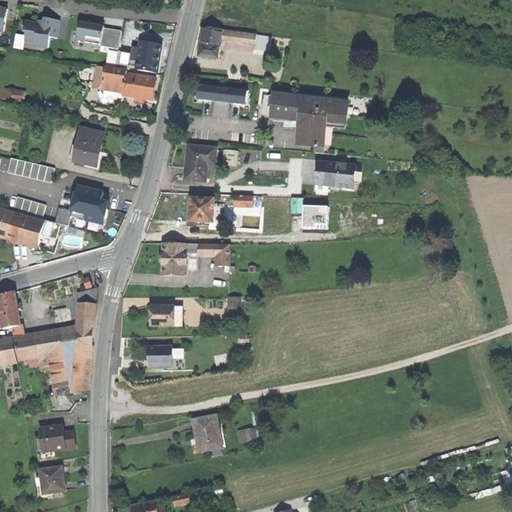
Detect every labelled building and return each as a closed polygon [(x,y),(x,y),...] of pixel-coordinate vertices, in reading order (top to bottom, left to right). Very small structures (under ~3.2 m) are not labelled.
[(58,39),(61,22),(46,19),(45,22),(41,21),(36,21),(36,24),(28,22),(26,32),(28,33),(26,41),(36,43),(36,46),(49,49),(51,37),(58,39)] [(103,28),(104,27),(96,26),(81,23),(78,40),(86,41),(86,43),(101,45),(103,28)] [(122,31),(103,28),(101,45),(100,47),(119,50),(122,31)] [(222,40),(223,31),(204,28),(202,47),(200,57),(219,60),(222,40)] [(258,36),(223,31),(222,40),(238,42),(237,45),(244,45),(244,43),(257,45),(258,36)] [(273,38),(258,36),(257,45),(256,51),(270,53),(273,38)] [(132,61),(139,62),(138,70),(157,74),(160,56),(162,46),(142,43),(141,50),(134,49),(132,61)] [(103,90),(105,79),(107,69),(98,67),(94,88),(103,90)] [(107,68),(107,69),(105,79),(126,83),(128,75),(128,72),(107,68)] [(128,75),(126,83),(125,93),(124,95),(135,97),(134,101),(143,103),(144,99),(154,100),(155,92),(157,81),(128,75)] [(103,90),(125,93),(126,83),(105,79),(103,90)] [(247,106),(249,92),(200,86),(198,100),(211,101),(211,100),(215,101),(214,102),(213,117),(228,119),(230,104),(230,102),(234,103),(234,104),(247,106)] [(3,98),(12,101),(15,90),(5,88),(3,98)] [(12,101),(24,104),(27,93),(15,90),(12,101)] [(299,143),(325,146),(327,119),(336,120),(336,121),(348,123),(350,103),(276,95),(273,117),(302,120),(301,125),(299,143)] [(75,162),(96,167),(100,153),(101,153),(103,147),(106,134),(82,129),(75,162)] [(215,172),(217,150),(189,147),(187,163),(185,180),(206,183),(207,171),(215,172)] [(239,151),(224,150),(222,166),(238,167),(239,151)] [(428,160),(441,162),(442,155),(429,154),(428,160)] [(12,159),(9,173),(52,184),(56,169),(12,159)] [(355,189),(357,166),(327,163),(327,167),(319,166),(317,186),(329,187),(355,189)] [(104,193),(78,187),(72,212),(71,217),(105,225),(110,204),(106,203),(102,202),(104,193)] [(254,197),(235,196),(235,206),(253,207),(254,197)] [(301,212),(302,229),(331,228),(330,202),(306,203),(306,197),(291,197),(291,212),(301,212)] [(18,198),(14,212),(43,220),(47,206),(18,198)] [(210,223),(213,223),(214,200),(192,199),(192,201),(190,201),(189,208),(191,208),(191,214),(191,222),(197,222),(197,225),(210,226),(210,223)] [(40,247),(43,235),(47,223),(0,209),(0,235),(21,241),(40,247)] [(69,227),(71,217),(72,212),(59,209),(56,223),(69,227)] [(47,223),(43,235),(51,237),(55,224),(47,222),(47,223)] [(185,246),(185,254),(187,254),(199,254),(200,246),(200,245),(185,245),(185,246)] [(184,276),(184,264),(185,254),(185,246),(165,246),(165,258),(161,258),(161,263),(164,263),(164,267),(164,276),(184,276)] [(200,246),(199,254),(199,257),(219,257),(218,268),(230,268),(230,246),(200,246)] [(88,289),(93,287),(90,278),(85,279),(88,289)] [(83,303),(98,304),(100,287),(80,293),(83,303)] [(0,305),(4,329),(14,327),(22,325),(17,293),(7,295),(0,297),(0,305)] [(244,297),(228,297),(228,321),(243,321),(244,297)] [(90,390),(98,304),(83,303),(81,329),(28,339),(25,325),(22,325),(14,327),(20,360),(30,358),(32,366),(42,364),(52,362),(51,355),(61,353),(68,394),(90,390)] [(152,327),(176,327),(176,312),(176,307),(152,307),(152,315),(152,327)] [(0,365),(1,365),(18,363),(14,342),(0,344),(0,365)] [(174,350),(174,347),(161,347),(150,348),(150,358),(150,368),(174,368),(174,350)] [(185,349),(174,350),(174,368),(185,367),(185,349)] [(48,397),(68,394),(61,353),(51,355),(52,362),(42,364),(48,397)] [(216,415),(194,420),(195,431),(197,439),(199,438),(201,452),(211,450),(221,448),(223,447),(216,415)] [(52,451),(77,447),(76,439),(74,431),(66,433),(64,425),(42,429),(43,438),(38,438),(40,448),(44,447),(45,450),(52,449),(52,451)] [(247,430),(250,440),(258,438),(256,427),(247,430)] [(243,442),(250,440),(247,430),(240,431),(243,442)] [(223,454),(221,448),(211,450),(213,456),(223,454)] [(45,494),(67,490),(65,479),(65,473),(62,473),(61,467),(42,470),(45,494)] [(176,505),(195,501),(194,493),(174,497),(176,505)] [(166,511),(165,508),(159,509),(157,501),(132,506),(134,511),(133,511),(166,511)]
